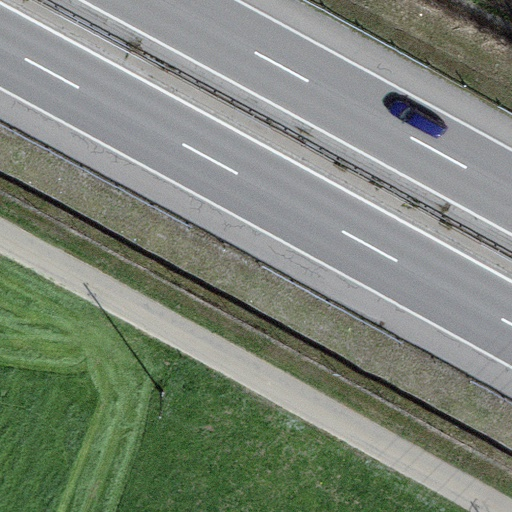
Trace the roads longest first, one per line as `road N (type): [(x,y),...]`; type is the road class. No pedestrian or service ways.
road 1 (motorway): [(0,47),(511,328)]
road 2 (track): [(491,511),(0,240)]
road 3 (motorway): [(511,191),(160,0)]
